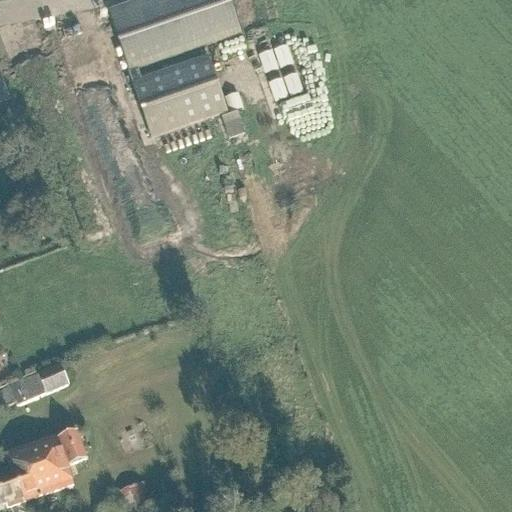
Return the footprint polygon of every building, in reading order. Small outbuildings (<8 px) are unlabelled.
[(229,0),(139,0),(106,11),(128,74),(242,36),(229,0)] [(207,57),(131,83),(151,140),(227,115),(207,57)] [(6,92),(0,93),(0,106),(10,103),(6,92)] [(238,114),(222,119),(229,142),(245,137),(238,114)] [(9,388),(9,389),(17,409),(46,396),(47,398),(69,388),(60,365),(9,388)] [(0,412),(16,406),(9,389),(0,393),(0,412)] [(15,475),(0,480),(0,504),(6,502),(8,509),(73,487),(66,467),(86,460),(78,434),(55,442),(54,440),(8,456),(15,475)] [(147,482),(112,496),(117,511),(147,511),(156,509),(147,482)] [(162,490),(152,494),(156,505),(166,501),(162,490)]
